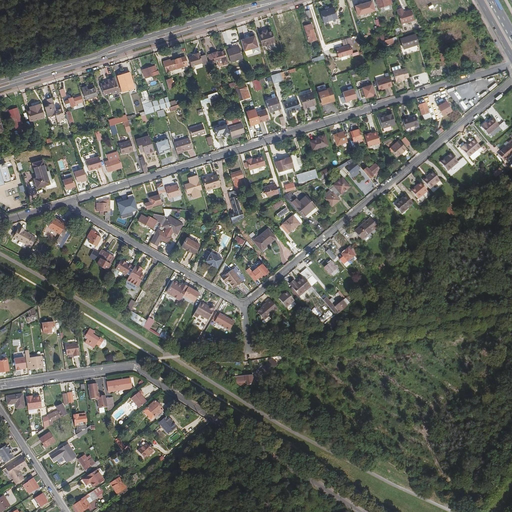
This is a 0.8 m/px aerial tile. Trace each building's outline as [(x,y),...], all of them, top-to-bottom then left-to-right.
[(373,7),(372,0),(355,5),(358,15),(369,11),(368,8),(373,7)] [(338,20),(337,17),(334,7),(321,11),(325,24),(338,20)] [(402,8),(397,10),(401,24),(414,20),(411,10),(403,12),(402,8)] [(282,25),(285,36),(297,32),(294,22),(282,25)] [(305,25),(309,42),(313,41),(310,30),(313,29),(312,23),(305,25)] [(263,32),(258,33),(262,45),(266,44),(267,45),(270,44),(271,43),(275,41),(272,30),(267,32),(263,33),(263,32)] [(245,38),(241,39),(244,50),(252,48),(253,53),(259,51),(254,35),(250,36),(245,38)] [(404,49),(419,44),(417,38),(416,35),(401,40),(404,49)] [(227,49),(231,61),(243,57),(239,45),(227,49)] [(337,49),(339,57),(352,53),(350,45),(337,49)] [(225,51),(219,52),(217,53),(217,52),(212,53),(215,62),(222,59),(224,64),(228,63),(225,51)] [(209,63),(206,54),(200,56),(199,52),(194,54),(195,55),(189,57),(191,66),(202,62),(203,65),(209,63)] [(166,71),(188,64),(186,59),(185,59),(184,56),(170,60),(169,59),(162,61),(166,71)] [(149,76),(158,74),(155,66),(143,69),(144,75),(148,74),(149,76)] [(397,83),(402,81),(401,79),(404,78),(409,77),(406,68),(402,70),(401,69),(393,71),(396,81),(397,83)] [(135,87),(130,72),(118,75),(123,91),(135,87)] [(281,80),(279,73),(271,75),(273,83),(281,80)] [(389,76),(386,77),(377,80),(380,90),(385,88),(385,87),(387,87),(392,86),(389,76)] [(174,87),(171,77),(166,79),(169,89),(174,87)] [(109,83),(101,85),(104,95),(119,91),(115,78),(108,81),(109,83)] [(253,81),(252,81),(254,91),(257,90),(262,88),(259,79),(257,79),(253,81)] [(247,84),(238,87),(241,100),(246,98),(244,90),(248,89),(247,84)] [(372,84),(361,87),(364,98),(375,95),(372,84)] [(81,88),(85,99),(97,95),(94,87),(87,89),(86,86),(81,88)] [(318,91),(322,103),(334,100),(330,88),(318,91)] [(342,91),(344,102),(356,99),(353,89),(342,91)] [(465,102),(471,99),(474,97),(471,90),(467,92),(467,91),(457,96),(460,103),(465,101),(465,102)] [(220,99),(218,91),(201,97),(199,97),(202,104),(220,99)] [(305,107),(316,103),(312,91),(301,95),(305,107)] [(75,104),(82,101),(81,96),(73,98),(73,97),(68,98),(68,100),(64,101),(66,106),(70,105),(71,107),(75,105),(75,104)] [(167,96),(142,104),(146,114),(169,106),(171,106),(167,96)] [(55,106),(52,97),(47,99),(49,105),(44,106),(48,116),(55,114),(58,121),(61,120),(61,118),(64,117),(61,108),(56,110),(55,110),(54,107),(55,106)] [(266,100),(269,109),(270,112),(281,108),(277,97),(266,100)] [(298,99),(283,103),(288,117),(293,115),(292,113),(296,112),(296,111),(301,109),(298,99)] [(419,104),(422,118),(429,117),(426,102),(419,104)] [(451,112),(446,102),(438,107),(443,116),(451,112)] [(44,117),(40,103),(30,106),(31,109),(26,111),(30,122),(44,117)] [(245,111),(249,126),(268,121),(265,109),(262,110),(261,105),(255,107),(255,108),(245,111)] [(23,126),(17,108),(8,110),(14,129),(23,126)] [(392,114),(388,116),(380,118),(379,118),(382,129),(391,126),(395,125),(392,114)] [(419,125),(416,116),(409,119),(403,120),(405,129),(419,125)] [(227,121),(227,123),(231,134),(231,136),(240,133),(245,131),(240,117),(233,119),(227,121)] [(487,136),(498,126),(492,119),(486,125),(484,123),(480,127),(487,136)] [(200,130),(200,132),(205,130),(202,121),(189,125),(191,133),(196,131),(200,130)] [(499,125),(502,130),(508,127),(504,122),(499,125)] [(223,130),(216,132),(217,136),(218,137),(220,136),(221,135),(221,133),(222,133),(225,132),(226,136),(231,134),(227,123),(219,125),(220,127),(222,127),(223,130)] [(440,127),(435,133),(438,136),(443,130),(440,127)] [(363,139),(359,129),(350,131),(354,142),(363,139)] [(348,142),(345,132),(334,135),(337,145),(348,142)] [(380,143),(376,132),(372,133),(368,134),(367,134),(364,134),(365,135),(364,135),(367,147),(380,143)] [(310,141),(313,150),(328,146),(325,134),(318,136),(319,138),(310,141)] [(137,139),(140,148),(144,147),(144,149),(146,153),(154,151),(149,135),(137,139)] [(167,137),(154,141),(159,153),(164,151),(163,150),(171,148),(167,137)] [(189,137),(174,142),(177,152),(193,147),(189,137)] [(405,138),(402,140),(407,147),(410,144),(405,138)] [(119,145),(120,148),(127,146),(128,151),(122,153),(122,154),(134,151),(131,141),(126,142),(122,144),(119,145)] [(485,145),(480,149),(474,141),(467,148),(465,146),(461,150),(471,162),(483,153),(484,153),(489,149),(485,145)] [(498,155),(504,162),(511,154),(511,142),(511,141),(507,144),(508,145),(500,152),(500,153),(498,155)] [(399,142),(389,149),(392,152),(394,151),(398,156),(406,150),(399,142)] [(457,163),(461,168),(467,163),(462,158),(457,163),(450,154),(439,163),(447,172),(457,163)] [(103,166),(101,161),(100,156),(86,160),(89,170),(95,169),(95,167),(98,166),(98,168),(103,166)] [(143,156),(139,157),(144,172),(148,171),(143,156)] [(257,168),(266,165),(263,156),(252,159),(252,158),(247,160),(250,170),(257,168)] [(123,167),(119,157),(114,159),(105,162),(108,172),(123,167)] [(276,162),(279,172),(289,169),(294,167),(291,158),(276,162)] [(52,183),(54,188),(61,186),(59,181),(57,182),(53,170),(49,171),(46,160),(33,164),(38,178),(34,179),(37,188),(52,183)] [(0,164),(0,184),(12,181),(6,162),(0,164)] [(354,162),(345,169),(350,175),(355,171),(354,170),(358,167),(354,162)] [(369,178),(372,176),(376,173),(379,170),(375,165),(368,170),(366,168),(363,171),(369,178)] [(355,171),(350,175),(353,178),(359,173),(359,172),(361,170),(359,168),(358,167),(354,170),(355,171)] [(84,169),(73,171),(75,183),(86,181),(84,169)] [(493,174),(496,178),(502,173),(499,169),(493,174)] [(329,172),(322,175),(320,177),(322,179),(331,174),(330,171),(329,172)] [(231,175),(235,189),(241,187),(239,179),(243,178),(241,172),(231,175)] [(432,173),(429,176),(429,177),(423,182),(430,190),(440,182),(432,173)] [(192,182),(190,183),(185,185),(187,193),(191,192),(194,198),(201,195),(199,190),(202,189),(198,174),(190,177),(192,182)] [(221,185),(217,174),(202,179),(206,190),(221,185)] [(61,180),(64,190),(74,187),(71,176),(61,180)] [(325,198),(332,207),(340,200),(338,197),(341,195),(351,187),(343,178),(333,186),(335,187),(331,190),(325,195),(325,197),(325,198)] [(162,183),(156,185),(159,193),(165,191),(162,183)] [(166,187),(169,198),(181,194),(178,184),(170,186),(170,185),(166,187)] [(412,193),(418,201),(427,193),(420,184),(417,187),(418,188),(412,193)] [(265,189),(265,190),(264,192),(266,194),(267,195),(267,197),(279,193),(276,185),(270,187),(269,186),(265,187),(265,189)] [(243,194),(241,187),(235,189),(236,194),(237,196),(243,194)] [(289,203),(295,197),(290,192),(284,197),(289,203)] [(162,205),(160,196),(150,199),(151,203),(146,204),(147,209),(162,205)] [(239,205),(236,197),(230,198),(235,214),(230,215),(233,224),(244,218),(240,205),(239,205)] [(297,200),(293,204),(304,217),(316,206),(308,197),(300,204),(297,200)] [(413,205),(406,197),(400,202),(394,207),(401,215),(413,205)] [(110,221),(110,199),(104,199),(104,203),(97,203),(97,211),(100,211),(100,215),(104,214),(104,211),(108,211),(108,214),(106,214),(106,221),(110,221)] [(275,210),(284,204),(281,200),(272,206),(275,210)] [(128,203),(115,203),(115,212),(128,212),(128,203)] [(451,219),(457,215),(449,205),(443,210),(451,219)] [(278,214),(281,217),(289,211),(287,208),(278,214)] [(140,221),(153,229),(158,221),(150,217),(148,219),(143,216),(140,221)] [(160,240),(167,244),(170,238),(169,238),(172,232),(176,235),(181,226),(165,216),(160,225),(167,229),(168,230),(165,234),(164,234),(157,231),(150,243),(156,246),(160,240)] [(294,216),(284,224),(291,232),(301,224),(294,216)] [(59,234),(65,223),(61,220),(61,221),(53,217),(48,227),(59,234)] [(55,244),(62,247),(65,242),(63,240),(74,220),(70,218),(58,238),(55,244)] [(355,232),(362,240),(377,228),(370,219),(355,232)] [(36,237),(24,229),(19,226),(13,236),(28,244),(31,245),(36,237)] [(268,229),(257,238),(254,241),(262,250),(276,238),(268,229)] [(88,237),(90,239),(95,241),(98,236),(99,234),(91,230),(88,237)] [(95,241),(90,239),(89,242),(97,246),(101,238),(98,236),(95,241)] [(234,240),(241,246),(244,242),(236,236),(234,240)] [(200,245),(188,238),(187,237),(182,247),(186,249),(186,250),(190,252),(191,252),(195,254),(200,245)] [(290,250),(293,254),(298,250),(295,245),(290,250)] [(357,254),(351,247),(341,255),(347,262),(357,254)] [(110,264),(108,263),(101,259),(105,252),(100,249),(98,253),(96,256),(99,258),(96,264),(106,270),(110,264)] [(336,259),(329,250),(326,253),(333,261),(336,259)] [(101,259),(108,263),(112,256),(105,252),(101,259)] [(223,259),(211,252),(206,261),(210,263),(209,264),(213,266),(214,266),(217,268),(223,259)] [(131,265),(121,259),(115,269),(123,273),(125,275),(131,265)] [(324,269),(330,275),(336,269),(331,263),(324,269)] [(268,272),(262,264),(252,272),(249,269),(246,271),(255,282),(263,275),(264,276),(268,272)] [(137,278),(140,274),(142,270),(135,265),(126,280),(134,285),(138,278),(137,278)] [(158,272),(155,269),(142,290),(147,293),(153,282),(152,282),(158,272)] [(302,277),(307,282),(313,277),(306,269),(300,274),(302,277)] [(233,270),(222,278),(226,283),(229,280),(231,282),(230,283),(235,289),(243,282),(233,270)] [(311,287),(307,282),(302,277),(297,281),(298,282),(296,284),(294,282),(290,286),(292,288),(291,288),(299,297),(311,287)] [(184,293),(182,295),(194,302),(199,293),(182,283),(179,286),(177,285),(178,284),(172,280),(166,292),(177,298),(181,291),(184,293)] [(286,309),(293,302),(294,302),(287,293),(278,300),(286,309)] [(325,298),(322,301),(329,309),(332,306),(325,298)] [(349,304),(345,299),(335,307),(339,312),(349,304)] [(126,310),(130,312),(135,302),(130,300),(126,310)] [(264,321),(268,317),(277,310),(268,300),(265,303),(266,304),(257,312),(264,321)] [(208,307),(200,302),(193,315),(197,317),(199,315),(208,319),(213,310),(214,307),(213,306),(211,305),(209,305),(208,307)] [(317,318),(320,315),(315,307),(311,310),(317,318)] [(127,318),(148,330),(154,320),(148,317),(146,320),(130,311),(127,318)] [(323,315),(324,317),(320,320),(324,324),(333,317),(328,311),(323,315)] [(215,324),(227,331),(228,332),(233,323),(220,315),(219,315),(216,313),(212,321),(215,323),(215,324)] [(53,322),(42,324),(43,332),(45,332),(45,333),(51,332),(50,327),(54,327),(53,322)] [(174,346),(177,342),(177,341),(165,334),(161,331),(158,336),(165,340),(174,346)] [(96,343),(100,345),(102,341),(103,340),(95,334),(94,336),(87,332),(85,336),(87,338),(85,342),(93,347),(96,343)] [(78,356),(77,344),(65,345),(66,355),(73,354),(73,356),(78,356)] [(41,357),(29,359),(30,369),(42,367),(41,357)] [(258,381),(278,365),(274,360),(273,360),(272,359),(270,361),(271,362),(264,368),(266,370),(262,372),(259,369),(256,371),(255,376),(256,378),(255,379),(258,381)] [(0,372),(8,371),(7,361),(0,361),(0,372)] [(234,377),(234,383),(239,386),(247,385),(246,381),(252,380),(252,376),(234,377)] [(115,390),(119,390),(131,388),(130,379),(126,380),(126,379),(106,382),(108,391),(115,390)] [(87,383),(89,399),(97,398),(98,413),(106,412),(105,395),(98,395),(96,382),(87,383)] [(142,398),(141,396),(142,396),(142,395),(142,393),(140,392),(139,392),(130,400),(138,409),(145,402),(142,398)] [(6,396),(7,404),(15,403),(16,408),(24,407),(22,394),(6,396)] [(41,408),(39,397),(26,399),(27,410),(41,408)] [(164,413),(154,401),(146,408),(156,420),(164,413)] [(48,418),(49,425),(63,416),(67,412),(61,404),(57,406),(59,409),(48,416),(48,418)] [(80,432),(86,429),(85,425),(83,425),(83,422),(86,422),(85,414),(73,415),(74,426),(77,426),(77,430),(76,430),(77,434),(80,432)] [(167,417),(158,423),(167,435),(176,428),(167,417)] [(90,426),(86,429),(80,432),(82,436),(91,430),(90,426)] [(39,439),(45,448),(55,441),(49,432),(39,439)] [(120,438),(115,441),(120,450),(125,447),(120,438)] [(75,457),(67,444),(58,450),(67,463),(75,457)] [(148,455),(149,456),(152,453),(145,444),(137,451),(143,459),(145,457),(148,455)] [(6,446),(0,449),(0,456),(5,463),(14,458),(10,452),(12,450),(10,448),(8,449),(6,446)] [(79,460),(86,472),(97,465),(99,464),(99,462),(95,465),(90,457),(87,459),(85,456),(79,460)] [(23,479),(20,476),(19,476),(16,472),(17,471),(16,469),(24,463),(21,458),(5,468),(15,484),(23,479)] [(96,471),(82,480),(88,489),(91,487),(92,488),(106,479),(100,470),(97,472),(96,471)] [(131,478),(135,485),(140,481),(136,474),(131,478)] [(117,494),(119,498),(126,492),(124,490),(125,489),(117,476),(108,482),(116,495),(117,494)] [(33,495),(40,491),(32,479),(24,484),(26,488),(25,489),(27,493),(29,492),(30,493),(31,492),(33,495)] [(96,498),(92,492),(81,499),(82,501),(74,506),(77,511),(82,511),(90,507),(85,500),(89,498),(91,500),(96,498)] [(3,497),(0,498),(0,511),(9,506),(3,497)]
